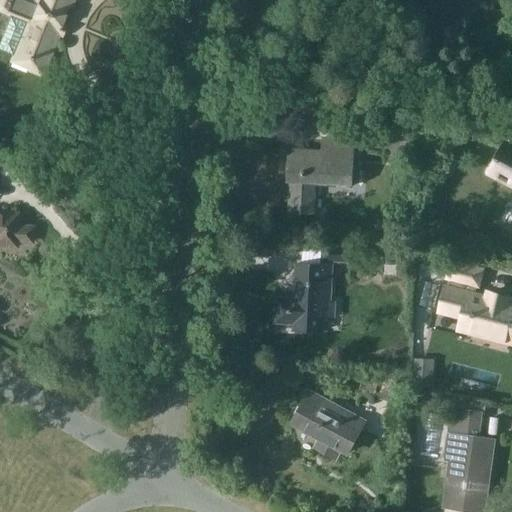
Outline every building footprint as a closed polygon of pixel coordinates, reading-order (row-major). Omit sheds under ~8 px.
[(45,67),(45,66),(53,46),(59,32),(56,31),(66,5),(65,5),(66,0),(38,0),(38,1),(34,0),(0,0),(0,10),(12,15),(0,46),(0,48),(13,53),(10,60),(28,68),(31,61),(45,67)] [(386,128),(386,153),(422,153),(422,129),(386,128)] [(291,149),(290,180),(293,180),(291,211),(312,212),(314,181),(351,183),(354,140),(324,138),(324,151),(291,149)] [(511,147),(505,143),(490,172),(511,183),(511,147)] [(0,246),(16,247),(16,241),(31,242),(32,227),(17,226),(18,213),(0,211),(0,246)] [(323,260),(350,261),(351,246),(323,245),(323,260)] [(463,316),(460,327),(460,328),(511,341),(511,304),(509,303),(510,298),(504,296),(505,296),(504,296),(496,294),(495,293),(495,294),(489,292),(488,298),(474,294),(477,284),(479,285),(483,269),(450,261),(446,276),(453,278),(450,288),(446,287),(441,310),(463,316)] [(325,264),(298,263),(296,299),(277,298),(276,328),(322,331),(324,301),(329,302),(330,284),(325,283),(325,264)] [(416,359),(415,384),(431,385),(432,373),(428,372),(428,360),(416,359)] [(407,380),(387,374),(378,396),(399,404),(407,380)] [(378,384),(363,379),(359,390),(374,395),(378,384)] [(424,392),(410,390),(410,416),(424,416),(424,392)] [(341,449),(347,452),(364,420),(310,391),(293,423),(327,441),(322,450),(336,458),(341,449)] [(483,417),(483,414),(453,410),(447,458),(451,459),(445,506),(484,511),(487,491),(484,490),(486,477),(489,477),(494,441),(477,438),(481,416),(483,417)]
